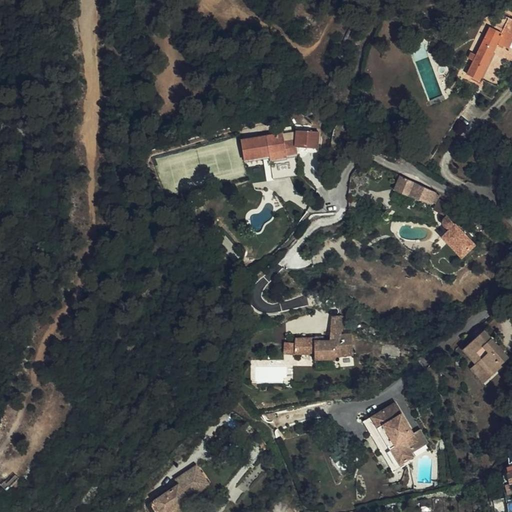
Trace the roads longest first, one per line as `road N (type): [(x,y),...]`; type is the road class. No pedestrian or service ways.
road 1 (track): [(0,445),(89,251),(87,0)]
road 2 (residential): [(511,218),(497,201),(457,196),(362,156),(348,166),(341,211)]
road 3 (track): [(295,511),(266,432),(230,404)]
